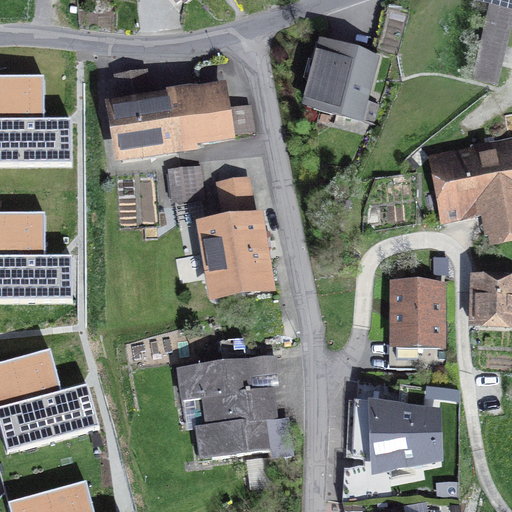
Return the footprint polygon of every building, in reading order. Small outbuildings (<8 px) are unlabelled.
[(495,81),(511,8),(511,0),(491,0),(473,75),(495,81)] [(411,27),(401,24),(393,55),(403,58),(411,27)] [(375,58),(324,45),(307,108),(373,125),(378,108),(363,104),(375,58)] [(150,102),(145,73),(116,78),(121,107),(150,102)] [(71,124),(44,125),(44,80),(0,80),(0,167),(72,168),(71,124)] [(150,102),(121,107),(113,108),(122,163),(169,156),(167,148),(230,138),(222,90),(167,99),(150,102)] [(251,105),(232,109),(239,135),(257,131),(251,105)] [(511,154),(438,169),(447,214),(469,210),(471,220),(490,217),(494,242),(511,238),(511,154)] [(171,173),(175,203),(204,199),(201,169),(171,173)] [(248,185),(219,190),(224,219),(253,214),(248,185)] [(73,261),(45,261),(45,218),(0,217),(0,303),(72,304),(73,261)] [(268,288),(257,224),(203,233),(214,297),(268,288)] [(470,324),(511,325),(511,285),(477,284),(478,279),(471,281),(470,324)] [(439,290),(396,290),(397,360),(418,360),(418,345),(439,345),(439,290)] [(230,365),(179,372),(183,404),(207,400),(209,414),(206,414),(208,428),(197,430),(202,462),(269,453),(265,423),(276,421),(271,390),(251,392),(249,379),(277,375),(275,359),(247,363),(243,340),(227,343),(230,365)] [(87,389),(62,396),(50,354),(0,367),(0,412),(8,411),(20,452),(99,430),(87,389)] [(452,391),(429,389),(429,397),(452,399),(452,391)] [(435,462),(433,414),(356,406),(353,459),(365,460),(394,455),(397,469),(435,462)] [(349,473),(348,504),(392,496),(387,471),(382,467),(349,473)] [(95,511),(88,485),(19,504),(21,511),(95,511)]
